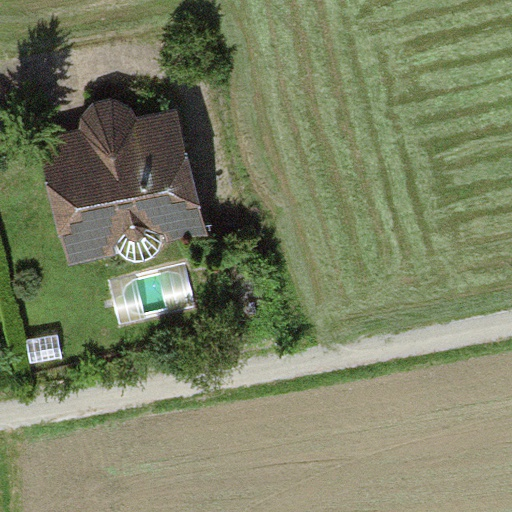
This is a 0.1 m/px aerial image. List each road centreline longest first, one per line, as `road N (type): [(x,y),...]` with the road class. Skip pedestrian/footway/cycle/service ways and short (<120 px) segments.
road 1 (residential): [(338,360),(0,419)]
road 2 (track): [(338,360),(511,328)]
